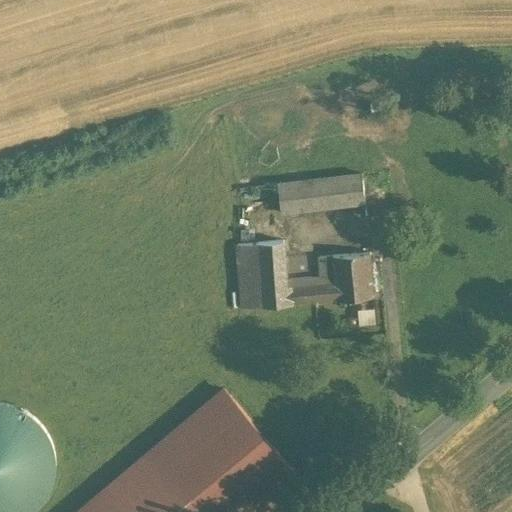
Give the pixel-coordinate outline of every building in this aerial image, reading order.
[(364,177),(329,179),(330,209),(366,207),(364,177)] [(330,209),(329,179),(280,182),(282,212),(330,209)] [(293,301),(292,281),(291,273),(287,273),(285,238),(237,241),(242,306),(293,301)] [(369,250),(333,253),(337,298),(374,295),(369,250)] [(293,301),(337,298),(333,253),(319,254),(322,278),(292,281),(293,301)] [(358,324),(374,323),(373,307),(358,308),(358,324)] [(264,511),(301,481),(225,390),(78,511),(264,511)] [(0,401),(0,511),(39,511),(51,498),(58,481),(60,462),(56,443),(47,426),(33,413),(16,405),(0,401)]
